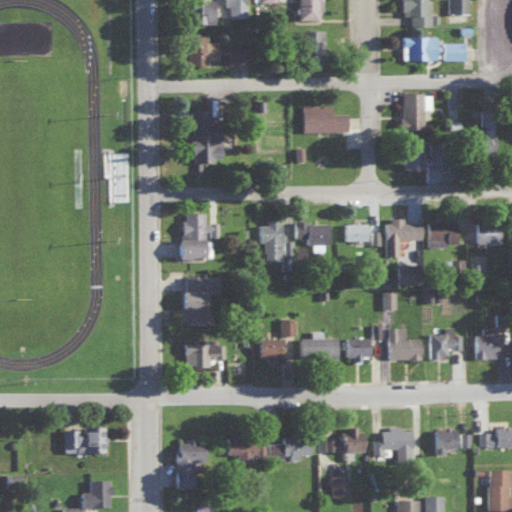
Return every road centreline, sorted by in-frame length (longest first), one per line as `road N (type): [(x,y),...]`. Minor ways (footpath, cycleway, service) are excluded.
road 1 (residential): [(156,511),(155,0)]
road 2 (residential): [(511,394),(6,400)]
road 3 (residential): [(511,84),(156,91)]
road 4 (residential): [(511,192),(158,197)]
road 5 (residential): [(380,194),(375,0)]
